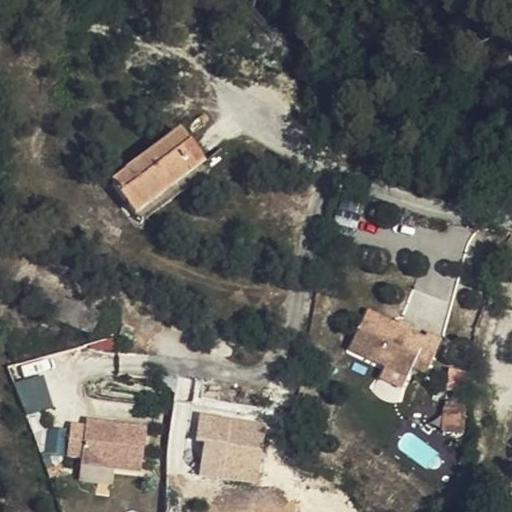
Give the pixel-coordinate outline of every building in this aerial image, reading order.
[(136,222),(212,160),(188,129),(113,192),(136,222)] [(219,168),(212,160),(136,222),(142,229),(219,168)] [(109,317),(55,300),(48,323),(103,340),(109,317)] [(365,351),(397,368),(421,380),(423,381),(431,361),(443,368),(458,338),(446,331),(443,336),(427,327),(424,335),(408,326),(412,319),(385,306),(365,351)] [(414,314),(412,319),(408,326),(424,335),(427,327),(430,322),(414,314)] [(421,380),(397,368),(392,379),(416,392),(421,380)] [(483,391),(485,370),(464,369),(463,390),(483,391)] [(44,374),(17,383),(28,415),(55,406),(44,374)] [(462,401),(458,428),(477,430),(480,399),(466,398),(465,401),(462,401)] [(262,466),(268,424),(201,414),(197,438),(207,439),(204,458),(262,466)] [(98,466),(98,474),(129,476),(157,478),(161,432),(130,431),(129,434),(123,434),(116,428),(101,427),(101,434),(86,432),(82,465),(98,466)] [(129,476),(98,474),(97,489),(128,492),(129,476)]
